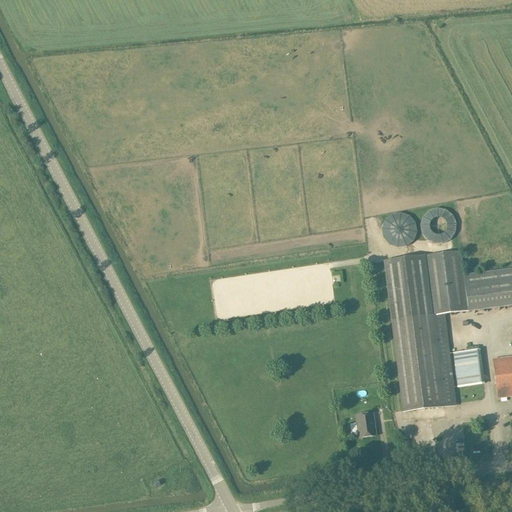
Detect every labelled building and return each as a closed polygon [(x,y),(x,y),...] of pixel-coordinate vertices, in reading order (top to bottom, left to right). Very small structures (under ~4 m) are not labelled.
[(424,243),(456,243),(455,211),(424,212),(424,243)] [(385,221),(382,230),(383,238),(389,245),(397,248),(406,247),(413,241),(416,233),(415,224),(409,217),(401,214),(392,216),(385,221)] [(425,256),(384,262),(402,411),(456,404),(454,388),(450,354),(445,315),(468,312),(511,306),(511,269),(465,275),(461,252),(425,256)] [(511,357),(493,360),(498,399),(511,396),(511,357)] [(375,434),(372,414),(357,416),(359,437),(375,434)]
